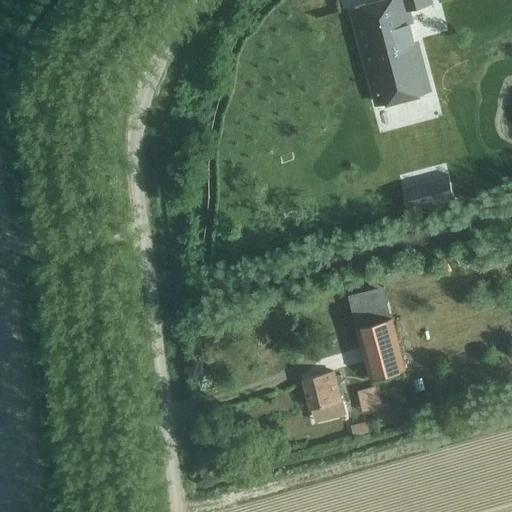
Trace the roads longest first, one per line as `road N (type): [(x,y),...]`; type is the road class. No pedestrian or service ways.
road 1 (unclassified): [(178,511),(135,144),(148,73),(204,0)]
road 2 (track): [(0,196),(8,241),(28,247),(142,217)]
